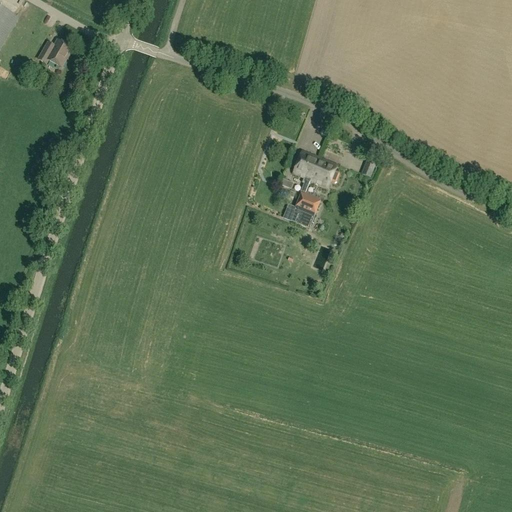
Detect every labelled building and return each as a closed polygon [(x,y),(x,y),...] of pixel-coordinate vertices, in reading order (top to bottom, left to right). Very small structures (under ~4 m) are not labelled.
[(0,7),(0,49),(18,18),(0,7)] [(38,60),(46,64),(48,61),(61,69),(72,50),(57,41),(51,52),(45,48),(38,60)] [(2,63),(0,64),(0,68),(6,73),(9,69),(2,63)] [(298,128),(294,137),(300,139),(303,131),(298,128)] [(275,137),(277,131),(270,129),(268,135),(275,137)] [(310,181),(319,159),(302,152),(293,174),(304,179),(302,184),(304,185),(300,194),(301,194),(302,193),(305,194),(310,181)] [(337,166),(319,159),(310,181),(328,189),(330,183),(335,184),(337,183),(340,176),(339,174),(335,172),(337,166)] [(367,161),(364,168),(372,171),(375,163),(367,161)] [(313,217),(317,208),(320,201),(305,194),(302,193),(301,194),(295,209),(300,211),(313,217)] [(309,229),(313,217),(300,211),(295,223),(309,229)]
